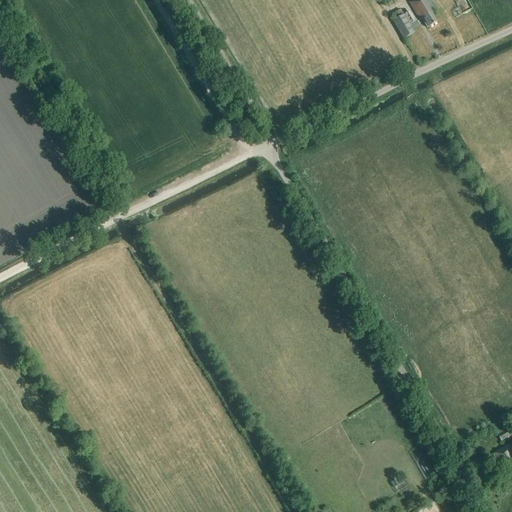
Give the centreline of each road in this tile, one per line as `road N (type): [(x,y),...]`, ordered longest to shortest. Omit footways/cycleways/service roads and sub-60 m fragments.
road 1 (unclassified): [(479,511),(266,146)]
road 2 (track): [(126,213),(299,511)]
road 3 (track): [(266,146),(511,30)]
road 4 (track): [(251,153),(158,0)]
road 5 (track): [(0,278),(126,213)]
road 6 (track): [(126,213),(251,153)]
